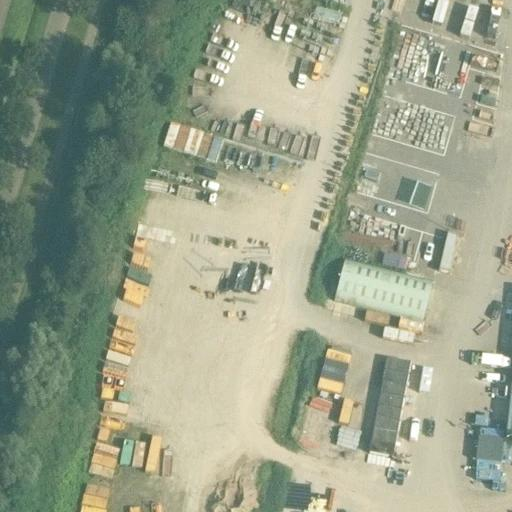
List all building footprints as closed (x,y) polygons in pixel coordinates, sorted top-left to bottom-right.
[(172,125),(165,146),(198,157),(205,135),(172,125)] [(345,260),(334,303),(422,324),(432,281),(345,260)] [(327,349),(320,390),(344,394),(350,353),(327,349)] [(409,364),(385,359),(365,466),(389,471),(409,364)] [(84,497),(81,511),(105,511),(112,472),(92,468),(88,498),(84,497)]
